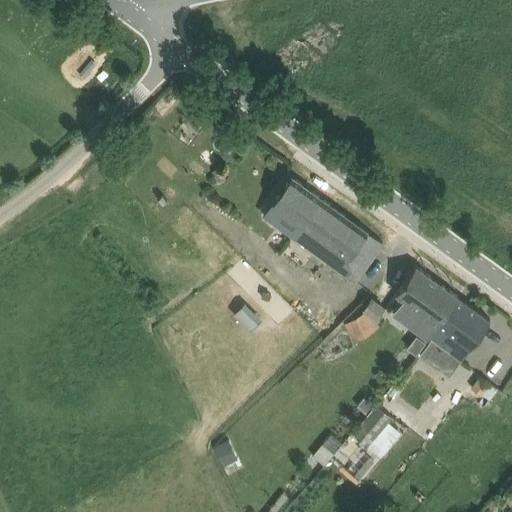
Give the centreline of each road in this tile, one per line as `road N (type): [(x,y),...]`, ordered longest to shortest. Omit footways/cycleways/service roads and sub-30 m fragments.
road 1 (tertiary): [(511,293),(177,50)]
road 2 (unclassified): [(177,50),(129,105),(0,216)]
